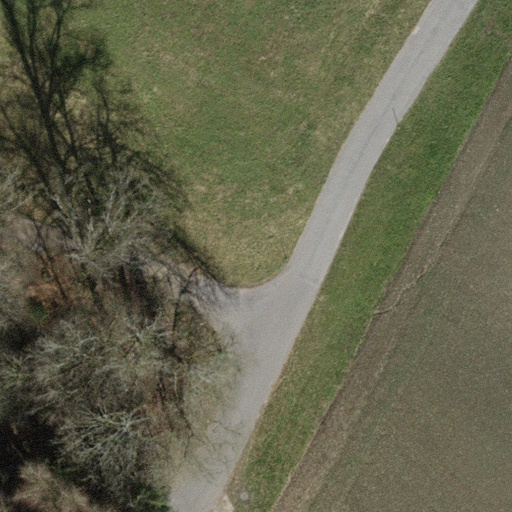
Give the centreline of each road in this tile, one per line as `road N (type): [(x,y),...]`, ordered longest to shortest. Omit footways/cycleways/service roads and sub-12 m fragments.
road 1 (unclassified): [(209,511),(249,323),(455,0)]
road 2 (track): [(0,235),(104,255),(249,323)]
